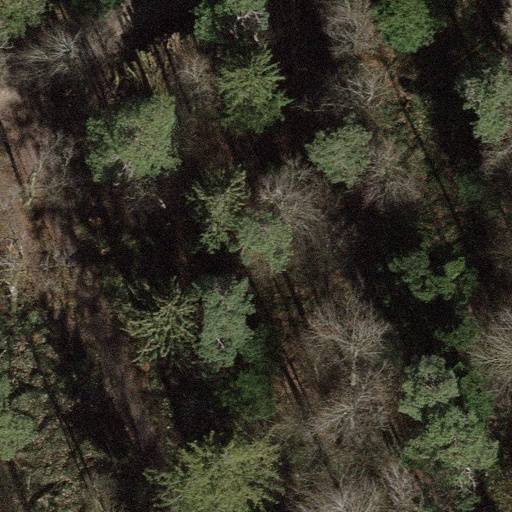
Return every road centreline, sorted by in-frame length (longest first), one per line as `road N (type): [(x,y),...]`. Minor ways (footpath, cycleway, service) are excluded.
road 1 (track): [(0,48),(99,346),(177,511)]
road 2 (track): [(0,79),(173,0)]
